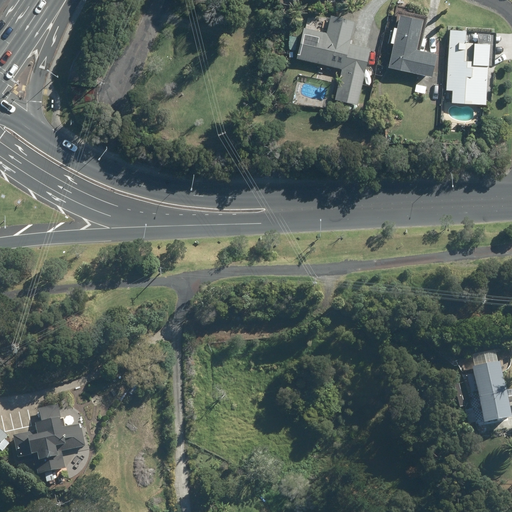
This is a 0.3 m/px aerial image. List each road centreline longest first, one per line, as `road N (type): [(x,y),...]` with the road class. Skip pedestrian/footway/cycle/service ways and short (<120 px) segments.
road 1 (residential): [(0,307),(172,281),(511,254)]
road 2 (primary): [(37,132),(111,175),(169,191),(390,209)]
road 3 (primary): [(263,222),(144,218),(68,191),(0,152)]
road 4 (primary): [(263,222),(0,244)]
road 5 (primary): [(57,0),(35,101),(37,132)]
road 6 (primary): [(390,209),(263,222)]
road 7 (primary): [(390,209),(511,202)]
